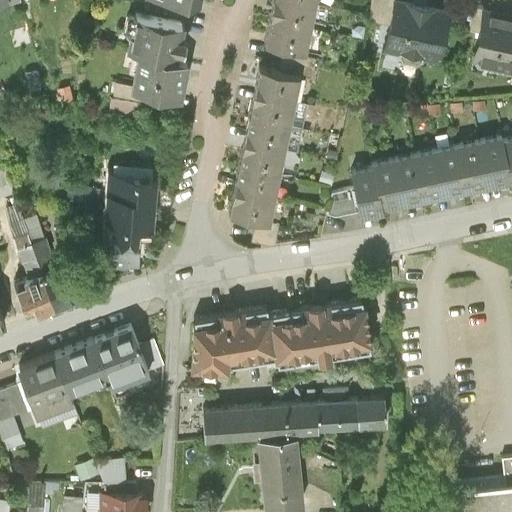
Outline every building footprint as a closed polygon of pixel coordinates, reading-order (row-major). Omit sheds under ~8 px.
[(193,0),(169,0),(169,5),(192,10),(193,0)] [(314,0),(273,0),(270,15),(309,23),(315,0),(314,0)] [(391,24),(396,0),(370,0),(367,19),(376,21),(391,24)] [(445,11),(396,0),(391,24),(386,47),(400,50),(403,54),(414,57),(421,54),(436,57),(445,11)] [(479,30),(484,7),(473,5),(468,28),(479,30)] [(511,13),(484,7),(479,30),(474,56),(511,64),(511,13)] [(129,46),(141,49),(175,56),(177,46),(184,48),(186,34),(180,33),(183,20),(136,11),(129,46)] [(304,48),(309,23),(270,15),(264,40),(283,44),(304,48)] [(386,47),(391,24),(376,21),(370,47),(386,50),(386,47)] [(304,48),(283,44),(281,55),(304,60),(306,49),(304,48)] [(187,58),(175,56),(141,49),(134,84),(154,88),(180,93),(187,58)] [(262,78),(260,90),(294,97),(299,73),(259,65),(257,77),(262,78)] [(134,84),(117,81),(114,93),(152,100),(154,88),(134,84)] [(289,121),(294,97),(260,90),(257,101),(252,100),(249,112),(289,121)] [(284,145),(289,121),(249,112),(246,126),(252,127),(250,138),(284,145)] [(488,181),(510,176),(501,136),(500,133),(479,138),(488,181)] [(511,134),(501,136),(510,176),(510,180),(511,179),(511,134)] [(279,169),(284,145),(250,138),(247,149),(242,148),(239,160),(279,169)] [(466,185),(488,181),(479,138),(457,142),(466,185)] [(445,190),(466,185),(457,142),(436,147),(445,190)] [(423,194),(445,190),(436,147),(414,152),(423,194)] [(402,199),(423,194),(414,152),(393,156),(402,199)] [(381,204),(402,199),(393,156),(371,161),(372,164),(381,204)] [(274,193),(279,169),(239,160),(236,174),(242,175),(239,186),(274,193)] [(0,194),(13,190),(3,164),(0,165),(0,194)] [(381,207),(381,204),(372,164),(350,169),(354,186),(358,206),(360,212),(381,207)] [(134,186),(107,188),(111,255),(138,254),(134,186)] [(269,217),(274,193),(239,186),(237,197),(232,196),(229,208),(269,217)] [(354,186),(334,190),(328,209),(335,211),(358,206),(354,186)] [(5,210),(18,246),(32,241),(22,217),(18,205),(5,210)] [(35,212),(22,217),(32,241),(44,237),(35,212)] [(32,241),(42,268),(54,300),(80,290),(68,258),(56,262),(46,236),(44,237),(32,241)] [(25,311),(54,300),(42,268),(32,241),(18,246),(17,247),(27,274),(13,279),(25,311)] [(309,303),(267,310),(274,352),(276,359),(317,352),(317,354),(328,353),(328,350),(368,344),(367,337),(370,336),(364,301),(361,301),(360,295),(321,301),(320,299),(308,301),(309,303)] [(191,322),(189,361),(227,363),(227,360),(274,352),(267,310),(265,303),(235,308),(235,306),(222,308),(223,310),(192,315),(194,322),(191,322)] [(92,336),(106,371),(109,381),(146,367),(135,341),(128,323),(92,336)] [(152,335),(135,341),(146,367),(162,361),(152,335)] [(106,371),(92,336),(56,351),(69,385),(106,371)] [(69,385),(56,351),(21,364),(37,407),(72,393),(69,385)] [(29,410),(19,378),(0,383),(0,411),(10,443),(25,438),(17,414),(29,410)] [(324,398),(311,399),(313,426),(385,420),(383,392),(346,395),(345,385),(323,387),(324,398)] [(202,407),(204,434),(313,426),(311,399),(202,407)] [(294,432),(259,435),(265,504),(300,501),(294,432)] [(502,472),(446,479),(449,511),(511,511),(511,451),(500,453),(502,472)] [(123,453),(92,454),(102,477),(124,477),(123,453)] [(92,454),(75,461),(81,477),(98,470),(92,454)] [(32,478),(29,511),(52,511),(55,480),(32,478)] [(144,511),(144,490),(104,489),(103,511),(144,511)] [(79,511),(82,496),(65,494),(62,511),(79,511)] [(0,511),(6,511),(8,497),(0,496),(0,511)]
